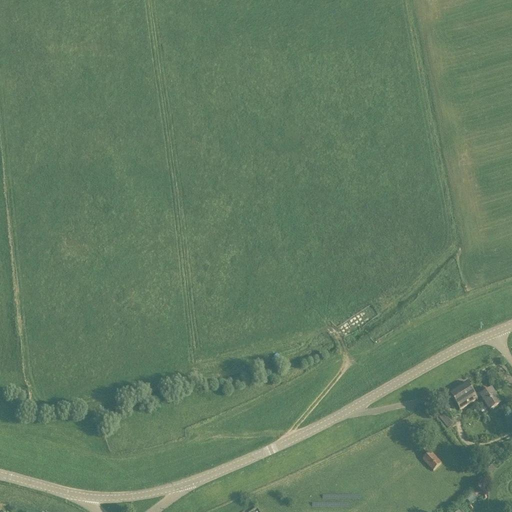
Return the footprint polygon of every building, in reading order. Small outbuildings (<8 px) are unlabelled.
[(477,400),(481,397),(490,412),(501,405),(492,391),(484,395),(481,391),(474,395),(467,383),(449,394),(460,412),(478,401),(477,400)] [(447,413),(440,418),(449,430),(456,424),(447,413)] [(469,453),(475,459),(479,455),(473,449),(472,450),(469,452),(469,453)] [(441,464),(430,452),(422,460),(433,472),(441,464)] [(484,472),(488,475),(495,468),(496,467),(492,464),(491,465),(484,472)]
